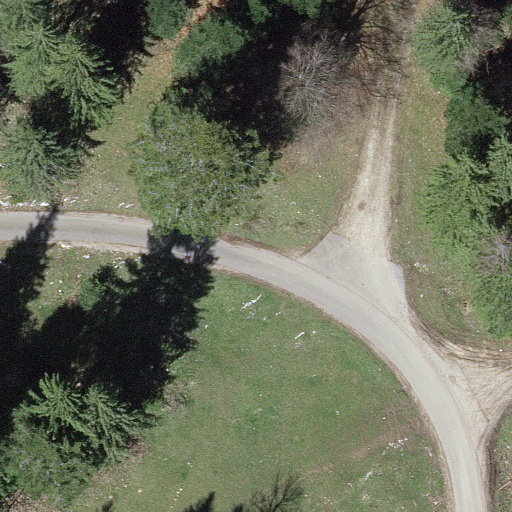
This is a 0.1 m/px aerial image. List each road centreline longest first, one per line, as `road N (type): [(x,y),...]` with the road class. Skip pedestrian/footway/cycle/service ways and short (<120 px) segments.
road 1 (unclassified): [(501,511),(493,414),(462,362),(346,291),(233,256),(86,228),(0,232)]
road 2 (track): [(346,291),(379,187),(410,0)]
